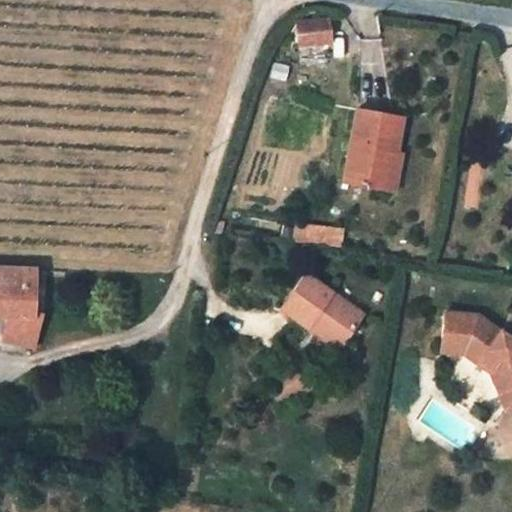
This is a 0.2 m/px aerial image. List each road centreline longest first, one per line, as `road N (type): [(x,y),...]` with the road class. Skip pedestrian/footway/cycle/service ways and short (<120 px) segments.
road 1 (unclassified): [(0,375),(172,319),(268,0)]
road 2 (unclassified): [(511,18),(375,0)]
